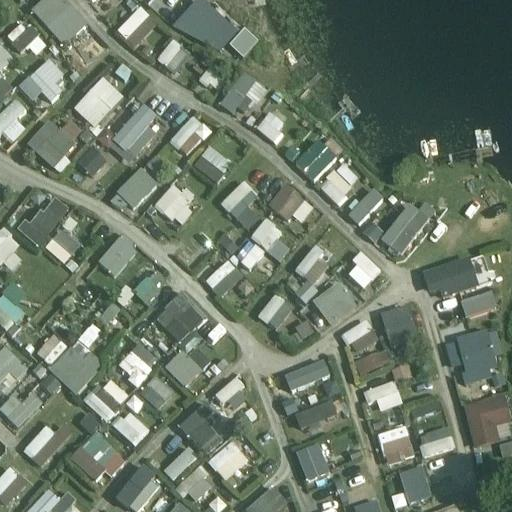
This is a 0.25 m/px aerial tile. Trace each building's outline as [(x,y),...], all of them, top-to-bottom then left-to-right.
[(66,47),(88,25),(63,0),(44,0),(32,12),(66,47)] [(212,55),(236,31),(204,0),(198,0),(178,21),(212,55)] [(136,49),(159,26),(141,8),(119,31),(136,49)] [(10,40),(22,55),(31,49),(37,57),(50,47),(30,23),(10,40)] [(87,69),(106,47),(94,36),(75,58),(87,69)] [(174,41),(158,60),(174,74),(190,54),(174,41)] [(0,45),(0,76),(15,60),(0,45)] [(45,95),(52,104),(64,95),(55,84),(64,77),(53,62),(20,86),(33,104),(45,95)] [(238,120),(265,90),(246,73),(219,104),(238,120)] [(74,110),(95,130),(125,98),(104,78),(74,110)] [(14,145),(28,132),(19,122),(29,113),(17,101),(0,117),(0,141),(5,136),(14,145)] [(108,145),(130,165),(157,134),(149,127),(158,117),(143,104),(108,145)] [(170,143),(188,158),(212,132),(195,116),(170,143)] [(277,145),(284,137),(264,121),(257,129),(277,145)] [(29,147),(58,172),(79,148),(51,122),(29,147)] [(70,122),(63,132),(76,142),(84,132),(70,122)] [(314,182),(337,160),(319,141),(296,163),(314,182)] [(211,147),(194,168),(217,186),(234,165),(211,147)] [(95,179),(108,162),(92,149),(79,165),(95,179)] [(157,157),(147,166),(158,177),(167,168),(157,157)] [(338,206),(361,180),(342,164),(320,189),(338,206)] [(141,169),(116,193),(133,211),(158,187),(141,169)] [(245,182),(222,204),(249,231),(261,219),(250,208),(261,198),(245,182)] [(187,207),(193,198),(174,184),(156,207),(182,227),(194,213),(187,207)] [(269,206),(289,223),(295,217),(302,224),(314,210),(286,186),(269,206)] [(375,192),(349,215),(359,226),(385,203),(375,192)] [(21,235),(43,249),(69,209),(55,200),(44,216),(37,212),(21,235)] [(402,257),(433,216),(413,200),(381,242),(402,257)] [(253,242),(273,251),(283,230),(263,221),(253,242)] [(371,225),(364,234),(377,244),(384,236),(371,225)] [(46,248),(65,266),(82,247),(64,230),(46,248)] [(0,263),(12,275),(28,257),(1,233),(0,233),(0,263)] [(119,280),(140,250),(121,236),(100,266),(119,280)] [(250,241),(238,258),(254,269),(266,253),(250,241)] [(282,260),(290,250),(279,241),(271,251),(282,260)] [(320,260),(325,254),(317,247),(296,271),(314,287),(330,268),(320,260)] [(365,257),(347,274),(364,290),(382,273),(365,257)] [(424,271),(430,298),(478,287),(472,260),(424,271)] [(220,298),(245,280),(232,262),(207,280),(220,298)] [(152,263),(119,296),(127,305),(137,294),(148,305),(161,292),(156,287),(166,278),(152,263)] [(0,270),(0,290),(10,281),(0,270)] [(313,304),(332,329),(359,309),(339,284),(313,304)] [(26,314),(18,307),(28,296),(15,285),(0,301),(0,324),(10,333),(26,314)] [(181,347),(209,316),(181,292),(154,323),(181,347)] [(466,317),(497,309),(493,293),(461,301),(466,317)] [(278,332),(295,309),(277,295),(259,317),(278,332)] [(411,307),(382,314),(391,350),(420,342),(411,307)] [(110,327),(119,314),(110,308),(102,321),(110,327)] [(301,345),(315,332),(307,324),(293,336),(301,345)] [(89,325),(81,344),(93,349),(102,330),(89,325)] [(447,344),(454,368),(463,365),(468,382),(498,373),(493,356),(504,352),(497,330),(447,344)] [(56,336),(38,353),(51,366),(69,349),(56,336)] [(139,386),(160,362),(140,345),(119,368),(139,386)] [(195,345),(168,370),(185,389),(212,364),(195,345)] [(0,393),(3,397),(29,372),(6,348),(0,354),(0,393)] [(50,370),(76,396),(105,368),(91,353),(84,361),(72,349),(50,370)] [(290,394),(332,379),(326,362),(284,377),(290,394)] [(394,371),(398,382),(413,376),(409,365),(394,371)] [(161,412),(177,395),(157,377),(141,395),(161,412)] [(337,380),(323,386),(328,399),(342,394),(337,380)] [(33,395),(22,405),(14,396),(1,409),(20,429),(44,406),(33,395)] [(420,418),(443,412),(439,398),(416,405),(420,418)] [(507,399),(467,405),(474,449),(500,445),(497,423),(510,421),(507,399)] [(334,403),(296,416),(300,430),(338,417),(334,403)] [(137,448),(152,432),(130,412),(115,429),(137,448)] [(211,455),(225,442),(208,424),(194,437),(211,455)] [(56,434),(48,426),(24,452),(43,469),(75,434),(65,425),(56,434)] [(379,436),(389,467),(417,457),(406,427),(379,436)] [(420,437),(426,458),(457,449),(450,428),(420,437)] [(106,473),(112,479),(128,464),(97,434),(71,459),(96,484),(106,473)] [(233,443),(210,464),(228,483),(251,462),(233,443)] [(306,483),(330,474),(320,445),(296,453),(306,483)] [(191,449),(164,471),(174,482),(200,460),(191,449)] [(424,467),(400,474),(409,505),(433,498),(424,467)] [(12,468),(0,480),(0,500),(9,508),(30,484),(12,468)] [(180,487),(195,505),(216,488),(201,469),(180,487)] [(130,511),(141,511),(161,488),(140,470),(116,500),(130,511)] [(281,511),(289,505),(272,488),(247,511),(281,511)] [(26,511),(68,511),(79,504),(70,493),(60,501),(53,492),(26,511)] [(461,511),(454,494),(426,505),(428,511),(461,511)] [(221,511),(227,507),(219,499),(205,511),(221,511)] [(354,509),(354,511),(381,511),(377,500),(354,509)]
